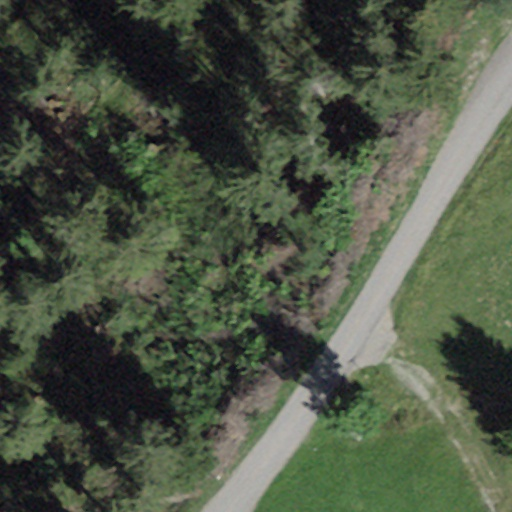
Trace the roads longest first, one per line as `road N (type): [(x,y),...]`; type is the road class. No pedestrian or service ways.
road 1 (residential): [(511,78),(358,331),(231,511)]
road 2 (track): [(504,511),(423,378),(358,331)]
